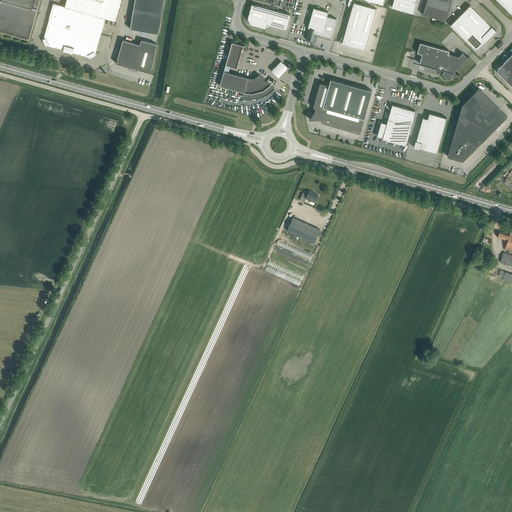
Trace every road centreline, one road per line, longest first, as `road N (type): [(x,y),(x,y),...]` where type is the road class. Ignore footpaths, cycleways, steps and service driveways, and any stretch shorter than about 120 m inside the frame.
road 1 (unclassified): [(0,428),(145,115)]
road 2 (primary): [(238,133),(0,66)]
road 3 (unclassified): [(352,174),(303,161),(276,167),(231,140),(145,115)]
road 4 (unclassified): [(480,67),(447,92),(305,51)]
road 5 (unclassified): [(145,115),(0,73)]
road 6 (unclassified): [(497,214),(352,174)]
road 7 (primary): [(499,207),(355,167)]
